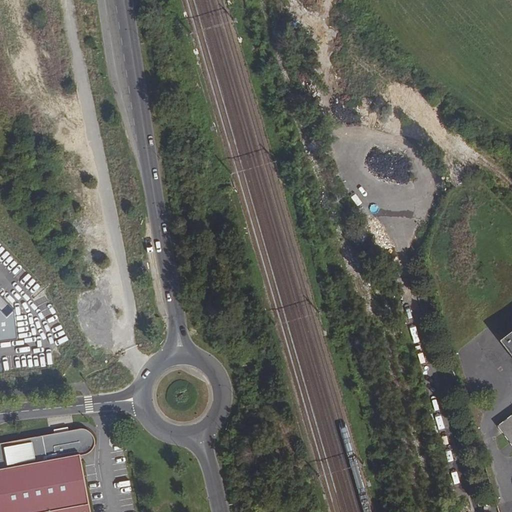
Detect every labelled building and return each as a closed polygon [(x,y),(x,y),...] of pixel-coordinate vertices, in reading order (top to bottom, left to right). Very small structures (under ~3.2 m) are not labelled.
[(0,285),(0,342),(18,340),(15,310),(0,294),(0,290),(3,288),(2,287),(0,285)] [(481,348),(494,338),(486,328),(473,338),(481,348)] [(511,332),(500,341),(511,356),(511,332)] [(511,415),(497,426),(511,445),(511,415)] [(83,430),(78,430),(0,444),(0,511),(89,511),(79,456),(83,455),(87,453),(91,449),(93,445),(93,440),(91,435),(88,431),(83,430)]
